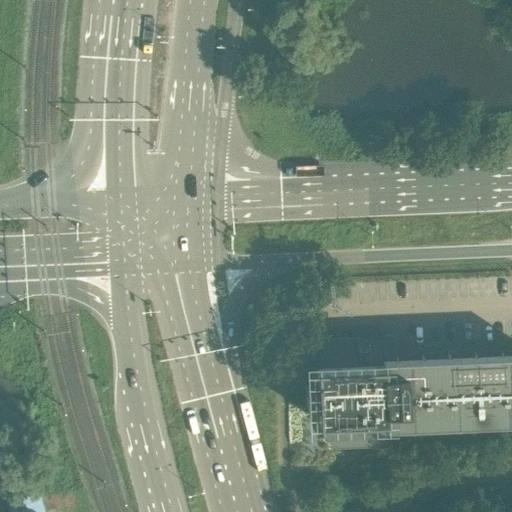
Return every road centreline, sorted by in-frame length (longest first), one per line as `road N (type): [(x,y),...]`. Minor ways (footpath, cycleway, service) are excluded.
road 1 (tertiary): [(511,189),(190,203)]
road 2 (secondary): [(125,267),(170,511)]
road 3 (tertiary): [(289,264),(511,256)]
road 4 (secondary): [(190,203),(200,0)]
road 5 (secondary): [(128,0),(121,202)]
road 6 (secondary): [(219,393),(236,309),(253,286),(289,264)]
road 7 (secondary): [(219,393),(193,268)]
road 8 (motorway): [(0,274),(125,267)]
road 9 (motorway): [(121,202),(0,206)]
road 10 (secondary): [(246,511),(219,393)]
